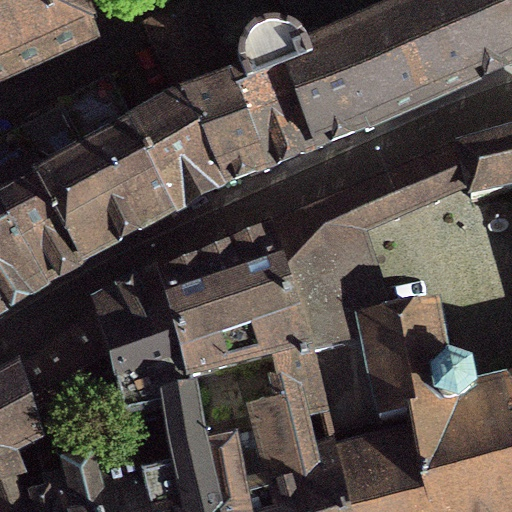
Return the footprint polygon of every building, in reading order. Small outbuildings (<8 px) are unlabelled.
[(0,0),(0,80),(90,40),(71,0),(0,0)] [(0,311),(12,304),(41,285),(60,275),(81,263),(121,241),(167,216),(170,222),(174,220),(173,216),(187,209),(186,207),(196,201),(203,197),(203,196),(217,188),(219,188),(239,180),(260,172),(262,171),(264,176),(267,175),(265,171),(285,162),(313,150),(313,153),(320,151),(319,148),(339,140),(361,132),(363,136),(371,132),(369,127),(511,62),(511,0),(449,0),(404,25),(307,59),(301,46),(292,36),(275,33),(258,36),(248,43),(240,52),(234,67),(233,83),(224,87),(210,55),(193,16),(148,38),(180,105),(134,132),(108,83),(14,136),(0,144),(0,311)] [(511,136),(464,150),(459,155),(467,196),(468,201),(511,196),(511,136)] [(364,241),(467,196),(459,155),(398,181),(326,212),(270,236),(303,349),(306,360),(358,345),(395,334),(364,241)] [(191,408),(278,386),(269,357),(303,349),(270,236),(160,283),(158,280),(157,280),(187,379),(191,408)] [(191,408),(187,379),(157,280),(150,283),(151,288),(100,315),(99,311),(97,312),(124,421),(123,422),(134,470),(144,511),(211,511),(200,466),(191,408)] [(37,465),(45,494),(134,470),(123,422),(124,421),(97,312),(85,317),(88,323),(15,379),(33,442),(31,443),(37,465)] [(358,345),(306,360),(305,361),(322,424),(329,450),(331,459),(343,511),(511,511),(511,386),(471,396),(467,375),(447,367),(443,370),(436,326),(395,334),(358,345)] [(303,349),(269,357),(278,386),(287,420),(301,474),(300,474),(308,511),(343,511),(331,459),(329,450),(322,424),(305,361),(306,360),(303,349)] [(15,480),(37,465),(31,443),(33,442),(15,379),(0,387),(0,482),(0,483),(15,480)] [(278,386),(191,408),(200,466),(211,511),(308,511),(300,474),(301,474),(287,420),(278,386)] [(144,511),(134,470),(45,494),(50,511),(144,511)] [(27,511),(15,480),(0,483),(0,482),(0,511),(27,511)]
